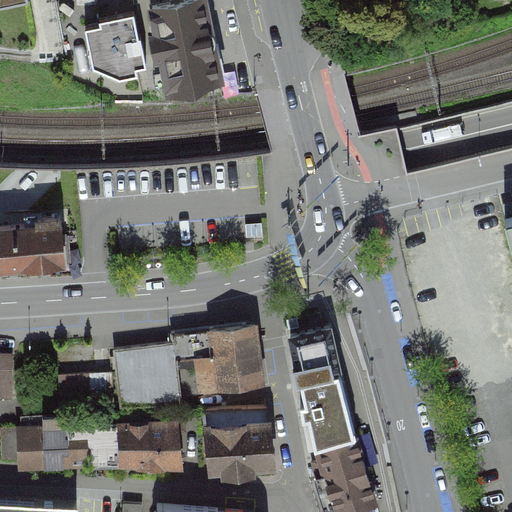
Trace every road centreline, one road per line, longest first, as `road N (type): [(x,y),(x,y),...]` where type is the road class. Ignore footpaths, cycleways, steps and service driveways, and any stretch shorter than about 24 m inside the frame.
road 1 (primary): [(511,126),(267,180),(144,193),(0,194)]
road 2 (residential): [(418,511),(371,290),(348,255),(321,240)]
road 3 (residential): [(267,275),(169,293),(0,304)]
road 4 (residential): [(267,275),(293,485)]
road 5 (residential): [(328,208),(511,166)]
road 6 (residential): [(313,145),(279,0)]
